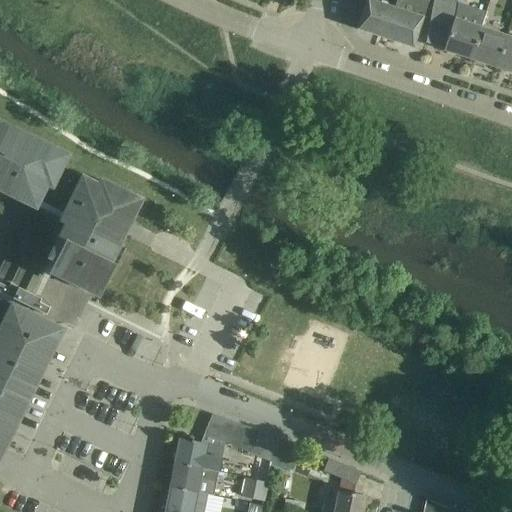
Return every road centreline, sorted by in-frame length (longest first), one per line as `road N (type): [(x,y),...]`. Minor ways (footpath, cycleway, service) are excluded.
road 1 (residential): [(407,471),(157,371)]
road 2 (residential): [(511,118),(299,42)]
road 3 (residential): [(133,511),(157,371)]
